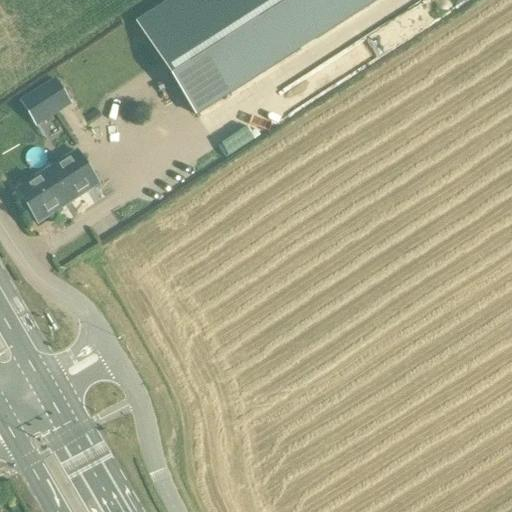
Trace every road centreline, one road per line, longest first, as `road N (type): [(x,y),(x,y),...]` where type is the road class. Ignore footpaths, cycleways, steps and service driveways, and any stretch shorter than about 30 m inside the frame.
road 1 (unclassified): [(176,511),(116,361)]
road 2 (unclassified): [(101,337),(80,304),(22,260),(0,222)]
road 3 (primary): [(121,511),(56,393)]
